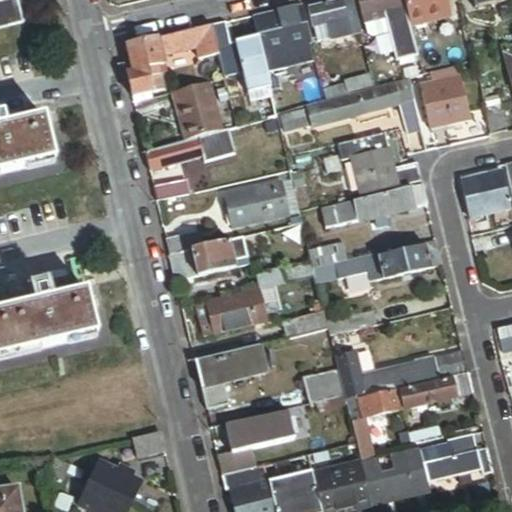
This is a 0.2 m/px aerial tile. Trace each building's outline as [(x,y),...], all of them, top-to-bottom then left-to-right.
[(16,0),(0,0),(0,29),(22,24),(16,0)] [(357,20),(352,0),(351,0),(308,10),(313,31),(326,28),(357,20)] [(382,13),(402,8),(400,0),(357,0),(362,18),(382,13)] [(452,21),(447,0),(404,0),(411,30),(452,21)] [(459,0),(454,0),(460,24),(477,20),(472,0),(466,2),(460,3),(459,0)] [(395,65),(418,59),(405,8),(402,8),(382,13),(384,21),(395,65)] [(307,27),(303,10),(291,13),(262,20),(266,37),(307,27)] [(364,26),(384,21),(382,13),(362,18),(364,26)] [(262,20),(255,22),(259,41),(267,75),(289,70),(283,46),(310,39),(307,27),(266,37),(262,20)] [(361,37),(357,20),(326,28),(329,43),(330,44),(361,37)] [(230,45),(225,25),(212,29),(217,48),(230,45)] [(326,28),(313,31),(317,46),(329,43),(326,28)] [(217,48),(212,29),(127,49),(133,74),(127,75),(133,100),(154,95),(150,80),(161,78),(158,68),(166,67),(163,58),(197,51),(201,65),(220,60),(217,48)] [(268,79),(267,75),(259,41),(237,46),(244,75),(246,85),(268,79)] [(231,48),(230,45),(217,48),(220,60),(224,80),(244,75),(237,46),(231,48)] [(161,78),(150,80),(154,95),(164,93),(161,78)] [(249,96),(271,91),(268,79),(246,85),(249,96)] [(347,99),(375,91),(371,79),(344,86),(347,99)] [(431,90),(450,86),(448,80),(430,85),(431,90)] [(458,84),(450,86),(431,90),(421,92),(431,136),(469,127),(458,84)] [(342,100),(347,99),(344,86),(339,88),(342,100)] [(199,141),(221,134),(210,87),(173,96),(185,145),(199,141)] [(326,105),(342,100),(339,88),(322,92),(326,105)] [(407,102),(403,89),(395,91),(398,105),(407,102)] [(399,108),(398,105),(395,91),(381,95),(385,112),(399,108)] [(385,112),(381,95),(325,109),(329,126),(385,112)] [(407,102),(398,105),(399,108),(406,137),(421,133),(413,101),(407,102)] [(329,126),(325,109),(310,112),(313,126),(314,130),(329,126)] [(500,110),(486,112),(492,137),(506,134),(500,110)] [(313,126),(310,112),(280,120),(283,134),(313,126)] [(0,172),(55,159),(44,114),(0,124),(0,172)] [(221,134),(199,141),(205,160),(206,164),(235,156),(229,132),(221,134)] [(365,198),(421,185),(417,167),(393,172),(384,137),(337,148),(341,166),(357,162),(365,198)] [(205,160),(199,141),(185,145),(146,156),(150,175),(205,160)] [(511,213),(502,173),(463,182),(472,222),(511,213)] [(300,207),(291,174),(282,178),(291,210),(300,207)] [(291,210),(282,178),(226,194),(235,226),(291,210)] [(158,205),(186,197),(182,182),(154,190),(158,205)] [(407,191),(412,211),(427,207),(421,187),(407,191)] [(385,218),(412,211),(407,191),(354,205),(359,224),(374,220),(385,218)] [(359,224),(354,205),(322,213),(327,233),(359,224)] [(304,226),(302,216),(293,218),(297,228),(304,226)] [(511,216),(490,221),(493,234),(511,229),(511,216)] [(387,228),(385,218),(374,220),(377,231),(387,228)] [(197,234),(166,241),(170,259),(191,253),(201,251),(197,234)] [(247,260),(242,241),(233,243),(234,248),(230,249),(233,264),(247,260)] [(233,243),(201,251),(191,253),(197,279),(217,274),(216,268),(233,264),(230,249),(234,248),(233,243)] [(442,269),(436,243),(425,246),(426,250),(432,272),(442,269)] [(345,246),(311,254),(313,263),(315,271),(346,264),(349,263),(345,246)] [(432,272),(426,250),(378,262),(383,283),(432,272)] [(191,253),(170,259),(177,284),(197,279),(191,253)] [(349,263),(346,264),(350,281),(368,277),(365,265),(378,262),(376,257),(349,263)] [(383,283),(378,262),(365,265),(368,277),(370,286),(383,283)] [(315,271),(313,263),(282,271),(286,286),(317,278),(315,271)] [(235,270),(233,264),(216,268),(217,274),(235,270)] [(346,264),(315,271),(317,278),(319,288),(350,281),(346,264)] [(286,286),(282,271),(258,277),(261,292),(286,286)] [(269,323),(261,292),(198,308),(205,339),(269,323)] [(0,362),(98,339),(87,294),(0,314),(0,362)] [(375,313),(328,325),(330,333),(332,340),(379,328),(375,313)] [(328,325),(326,315),(288,324),(292,342),(330,333),(328,325)] [(511,329),(497,332),(500,348),(511,345),(511,329)] [(260,349),(219,359),(219,360),(225,386),(266,376),(263,360),(260,349)] [(468,377),(469,377),(463,355),(449,358),(454,381),(468,377)] [(356,356),(338,360),(340,373),(346,398),(348,405),(359,403),(400,393),(422,388),(417,368),(362,381),(356,356)] [(417,366),(417,368),(422,388),(454,381),(449,358),(417,366)] [(219,360),(195,366),(206,412),(230,406),(225,386),(219,360)] [(346,398),(340,373),(305,381),(311,406),(346,398)] [(471,390),(468,377),(454,381),(457,394),(471,390)] [(400,393),(405,414),(459,401),(457,394),(454,381),(422,388),(400,393)] [(400,393),(359,403),(364,423),(405,414),(400,393)] [(311,406),(295,410),(297,420),(349,408),(348,405),(346,398),(311,406)] [(359,403),(348,405),(349,408),(354,430),(365,428),(364,423),(359,403)] [(285,417),(272,420),(276,439),(289,436),(285,417)] [(276,439),(272,420),(228,430),(233,455),(277,444),(276,439)] [(365,428),(354,430),(362,464),(373,461),(365,428)] [(428,431),(409,436),(411,444),(430,440),(428,431)] [(160,435),(133,441),(137,460),(165,453),(160,435)] [(477,451),(474,439),(449,444),(450,448),(422,454),(429,485),(460,478),(473,475),(482,473),(477,451)] [(482,449),(477,451),(482,473),(483,478),(493,476),(488,454),(484,455),(482,449)] [(429,485),(422,454),(421,450),(391,457),(394,472),(382,474),(378,460),(373,461),(362,464),(363,465),(371,499),(372,505),(389,501),(389,498),(396,497),(396,499),(431,491),(429,485)] [(87,452),(57,461),(71,468),(85,463),(87,452)] [(119,476),(121,472),(123,467),(105,458),(101,467),(119,476)] [(57,461),(49,475),(64,482),(71,468),(57,461)] [(238,463),(220,467),(222,478),(240,474),(238,463)] [(371,499),(363,465),(313,476),(321,511),(371,499)] [(90,489),(131,509),(141,487),(131,482),(133,478),(121,472),(119,476),(101,467),(90,489)] [(240,474),(222,478),(225,492),(230,491),(235,511),(275,511),(269,486),(265,468),(240,474)] [(473,475),(460,478),(461,486),(474,483),(473,475)] [(321,511),(313,476),(269,486),(275,511),(321,511)] [(0,511),(20,511),(15,485),(0,488),(0,511)] [(129,511),(131,509),(90,489),(80,510),(84,511),(129,511)] [(342,511),(372,505),(371,499),(321,511),(342,511)]
